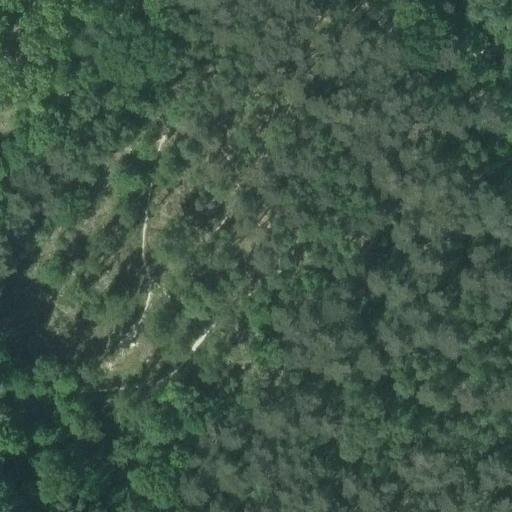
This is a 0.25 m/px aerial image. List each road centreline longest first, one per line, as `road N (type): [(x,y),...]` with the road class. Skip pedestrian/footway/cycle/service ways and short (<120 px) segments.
road 1 (track): [(0,180),(130,0)]
road 2 (track): [(335,0),(428,88),(511,64)]
